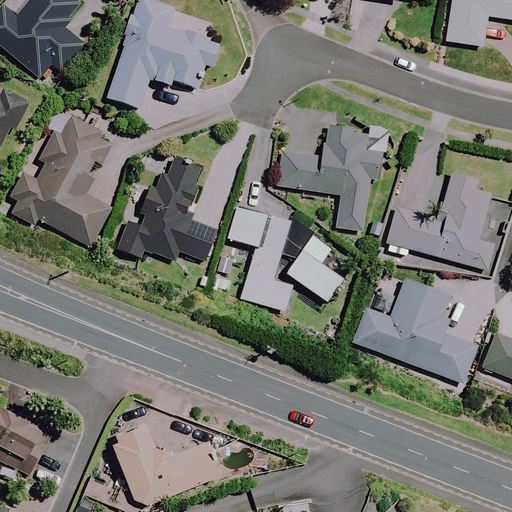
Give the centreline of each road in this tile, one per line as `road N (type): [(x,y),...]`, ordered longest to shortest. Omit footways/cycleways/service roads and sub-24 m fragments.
road 1 (secondary): [(125,339),(511,490)]
road 2 (residential): [(511,113),(304,46)]
road 3 (residential): [(125,339),(93,400),(0,365)]
road 4 (secondary): [(0,285),(125,339)]
